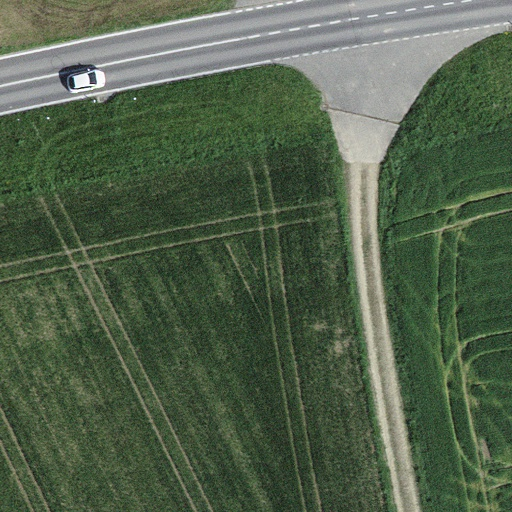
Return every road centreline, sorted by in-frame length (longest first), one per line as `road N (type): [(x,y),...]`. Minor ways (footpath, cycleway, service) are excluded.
road 1 (track): [(410,511),(376,334),(355,19)]
road 2 (tertiary): [(0,98),(296,28),(484,0)]
